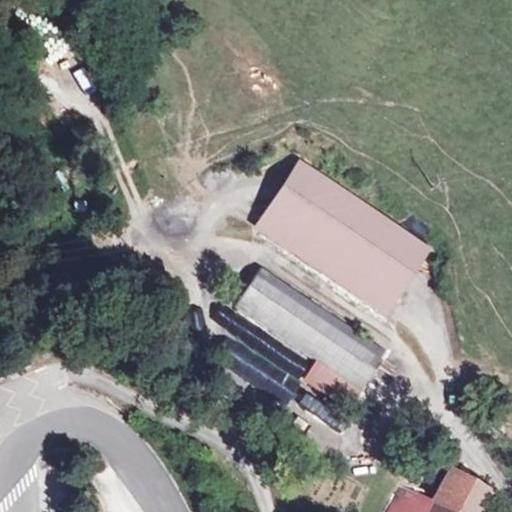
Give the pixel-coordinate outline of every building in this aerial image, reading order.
[(425,244),(299,162),(266,213),(392,295),(425,244)] [(392,295),(266,213),(257,227),(383,309),(392,295)] [(384,348),(255,266),(230,306),(314,361),(357,389),(384,348)] [(346,404),(357,389),(314,361),(303,377),(346,404)] [(497,511),(500,507),(449,482),(434,511),(423,511),(393,497),(385,511),(497,511)]
